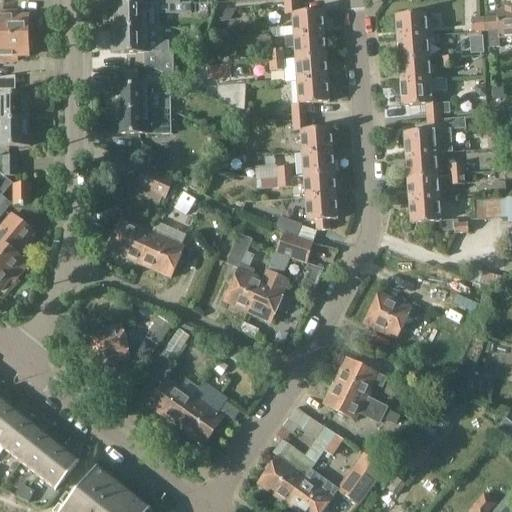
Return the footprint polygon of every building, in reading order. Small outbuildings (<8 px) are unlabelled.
[(112,5),(112,30),(159,29),(159,16),(192,15),(192,4),(185,4),(184,0),(155,0),(156,4),(112,5)] [(292,28),(279,29),(280,38),(285,38),(326,36),(324,12),(300,14),(299,2),(284,3),(285,15),(291,15),(292,28)] [(487,19),(484,19),(485,34),(488,34),(489,50),(500,49),(499,41),(511,39),(511,8),(497,10),(498,18),(487,19)] [(0,15),(0,38),(29,38),(29,36),(32,32),(32,24),(29,21),(29,18),(17,18),(17,15),(0,15)] [(396,17),(398,40),(429,38),(427,15),(396,17)] [(471,20),(472,35),(485,34),(484,19),(471,20)] [(159,29),(112,30),(113,55),(148,54),(148,68),(174,81),(174,52),(170,52),(170,43),(162,43),(162,29),(159,29)] [(223,34),(216,34),(213,41),(224,43),(231,41),(228,33),(223,34)] [(286,50),(296,49),(296,60),(327,58),(326,36),(285,38),(286,50)] [(441,37),(429,38),(398,40),(400,63),(430,60),(429,48),(441,47),(441,37)] [(469,38),(471,56),(484,55),(483,37),(469,38)] [(29,40),(29,38),(0,38),(0,62),(17,63),(17,58),(29,58),(29,55),(33,51),(33,44),(29,40)] [(268,53),(269,63),(284,62),(283,51),(268,53)] [(327,58),(296,60),(298,82),(329,80),(327,58)] [(442,69),(457,69),(456,58),(441,59),(442,69)] [(430,60),(400,63),(401,85),(432,83),(430,60)] [(285,72),(284,62),(269,63),(269,73),(285,72)] [(229,69),(208,69),(209,82),(231,80),(229,69)] [(299,106),(291,106),(292,119),(307,118),(306,105),(330,103),(329,80),(298,82),(299,106)] [(401,85),(403,108),(426,107),(427,119),(442,118),(442,116),(451,115),(450,104),(433,105),(433,94),(448,93),(447,82),(432,83),(401,85)] [(113,86),(113,111),(149,110),(171,110),(170,86),(149,86),(149,85),(113,86)] [(240,86),(218,88),(217,102),(238,111),(240,86)] [(485,98),(485,87),(474,88),(475,94),(480,99),(485,98)] [(503,90),(492,90),(493,102),(504,101),(503,90)] [(0,122),(28,122),(28,111),(31,108),(31,101),(28,98),(28,96),(0,95),(0,122)] [(113,111),(114,136),(171,135),(171,110),(149,110),(113,111)] [(307,118),(292,119),(293,134),(302,133),(304,155),(334,153),(332,130),(308,132),(307,118)] [(405,133),(406,156),(438,154),(438,156),(453,154),(451,132),(466,131),(466,119),(442,121),(442,118),(427,119),(428,131),(405,133)] [(0,148),(28,148),(28,145),(31,142),(31,136),(28,133),(28,122),(0,122),(0,148)] [(170,158),(143,146),(136,161),(163,173),(170,158)] [(334,153),(304,155),(304,164),(305,178),(335,176),(334,153)] [(438,154),(406,156),(408,179),(439,177),(438,156),(438,154)] [(0,156),(0,174),(3,177),(16,177),(16,157),(0,156)] [(449,167),(449,177),(465,176),(464,166),(449,167)] [(145,168),(135,187),(165,201),(175,182),(145,168)] [(265,173),(266,182),(293,179),(292,169),(277,170),(265,173)] [(335,176),(305,178),(307,201),(337,199),(335,176)] [(465,186),(465,176),(449,177),(450,187),(465,186)] [(441,200),(439,177),(408,179),(410,202),(441,200)] [(0,218),(11,205),(2,197),(12,185),(4,178),(0,182),(0,218)] [(293,189),(293,179),(266,182),(266,191),(293,189)] [(130,198),(132,195),(136,185),(123,180),(118,192),(130,198)] [(476,188),(477,196),(507,195),(506,184),(488,185),(489,187),(476,188)] [(31,186),(13,186),(13,208),(31,207),(31,186)] [(308,224),(316,224),(316,233),(331,232),(331,223),(338,222),(337,199),(307,201),(308,224)] [(511,224),(511,199),(473,202),(475,222),(509,220),(509,225),(511,224)] [(443,223),(441,200),(410,202),(411,226),(443,223)] [(0,291),(24,263),(17,257),(25,247),(35,234),(28,229),(12,215),(0,229),(0,291)] [(274,230),(285,234),(297,238),(302,226),(279,218),(274,230)] [(108,252),(139,266),(153,234),(122,221),(108,252)] [(469,235),(467,224),(454,225),(454,236),(469,235)] [(153,234),(139,266),(170,279),(184,248),(153,234)] [(285,234),(275,254),(307,266),(314,244),(297,238),(285,234)] [(225,303),(249,313),(263,280),(254,276),(256,271),(243,265),(253,241),(240,236),(227,265),(239,271),(225,303)] [(307,272),(310,274),(306,281),(318,286),(324,275),(323,275),(325,271),(309,266),(307,272)] [(475,266),(471,282),(511,292),(511,277),(504,276),(503,279),(482,273),(484,268),(475,266)] [(249,313),(272,323),(290,282),(266,272),(263,280),(249,313)] [(362,326),(396,343),(412,309),(379,293),(362,326)] [(159,318),(145,338),(158,348),(172,328),(159,318)] [(121,326),(86,336),(95,368),(130,359),(121,326)] [(179,330),(161,357),(172,365),(190,339),(179,330)] [(227,358),(238,364),(242,356),(231,350),(227,358)] [(347,360),(336,383),(368,399),(375,385),(383,388),(387,379),(347,360)] [(220,364),(214,372),(221,377),(227,368),(220,364)] [(449,385),(452,378),(435,370),(432,377),(416,369),(411,380),(429,389),(435,378),(449,385)] [(194,399),(166,380),(147,407),(175,426),(194,399)] [(357,422),(361,414),(381,424),(384,418),(388,409),(368,399),(336,383),(325,406),(357,422)] [(195,400),(194,399),(175,426),(203,446),(222,418),(217,415),(228,401),(206,385),(195,400)] [(0,400),(0,420),(10,408),(0,400)] [(10,408),(0,420),(0,447),(4,451),(27,422),(10,408)] [(258,485),(286,505),(311,471),(312,471),(325,453),(336,437),(312,421),(296,410),(282,429),(293,437),(297,430),(302,434),(303,433),(316,442),(305,458),(295,450),(286,463),(278,457),(258,485)] [(396,426),(402,415),(390,410),(385,421),(396,426)] [(433,423),(423,417),(417,426),(434,437),(438,432),(431,427),(433,423)] [(27,422),(4,451),(22,464),(44,436),(27,422)] [(440,441),(434,437),(417,426),(396,456),(419,472),(440,441)] [(44,436),(22,464),(39,478),(61,450),(44,436)] [(343,441),(336,437),(325,453),(332,458),(343,441)] [(39,478),(56,492),(79,464),(61,450),(39,478)] [(386,470),(372,460),(359,477),(352,472),(337,492),(358,507),(386,470)] [(63,511),(149,511),(151,510),(98,468),(63,511)] [(296,511),(322,511),(338,490),(312,471),(311,471),(286,505),(296,511)] [(406,486),(393,476),(384,488),(397,498),(406,486)] [(21,486),(15,496),(22,500),(28,489),(21,486)] [(35,493),(28,489),(22,500),(29,504),(35,493)] [(511,511),(511,490),(494,511),(511,511)] [(477,504),(476,503),(468,511),(491,511),(498,504),(485,494),(477,504)]
